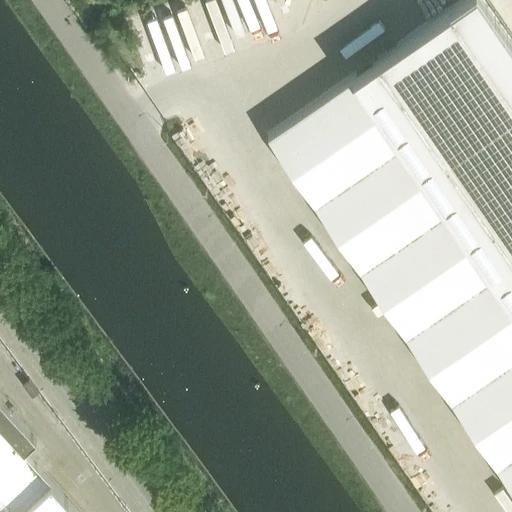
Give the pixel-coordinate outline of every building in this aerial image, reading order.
[(511,40),(484,0),(456,0),(352,74),(511,305),(511,40)] [(157,75),(204,53),(182,4),(135,26),(157,75)] [(511,305),(352,74),(263,135),(511,495),(511,305)] [(29,377),(22,381),(32,394),(38,390),(29,377)] [(0,511),(81,511),(24,450),(36,438),(0,398),(0,511)]
